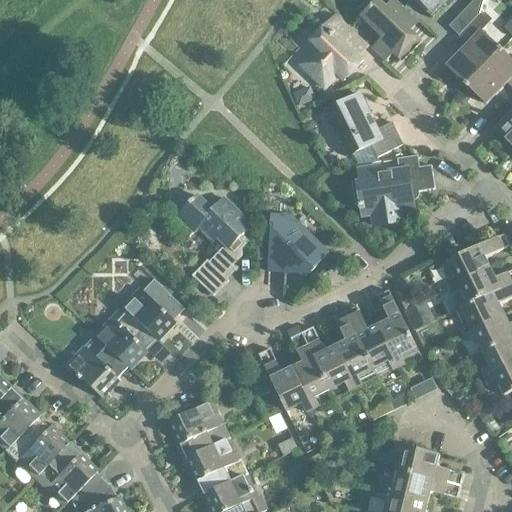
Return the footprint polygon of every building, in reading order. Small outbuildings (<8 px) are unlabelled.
[(411,32),(420,23),(395,0),(393,0),(386,8),(379,0),(365,15),(386,35),(372,50),(386,63),(394,55),(399,60),(419,39),(411,32)] [(441,0),(413,0),(428,15),(441,0)] [(448,68),(468,86),(501,52),(482,33),(490,25),(480,16),(460,37),(469,46),(448,68)] [(359,58),(368,49),(335,17),(312,42),(318,48),(301,66),(325,89),(338,76),(345,82),(364,62),(359,58)] [(511,62),(501,52),(468,86),(487,105),(508,84),(511,87),(511,62)] [(351,157),(372,146),(378,159),(404,146),(393,124),(378,131),(361,96),(329,112),(351,157)] [(511,145),(511,97),(508,102),(511,106),(511,115),(497,131),(511,145)] [(412,194),(436,191),(432,167),(420,169),(418,157),(398,160),(400,172),(383,175),(382,167),(360,171),(362,183),(358,184),(363,217),(373,216),(375,227),(403,223),(402,211),(414,209),(412,194)] [(249,243),(243,237),(250,229),(243,223),(246,220),(225,200),(214,212),(199,197),(178,218),(194,233),(198,230),(213,245),(218,239),(226,247),(219,254),(229,264),(249,243)] [(309,275),(329,255),(292,218),(272,217),(269,273),(309,275)] [(447,284),(451,290),(491,270),(486,260),(511,248),(505,236),(444,266),(452,282),(447,284)] [(214,297),(229,281),(208,262),(194,277),(214,297)] [(458,295),(466,309),(466,310),(511,286),(511,272),(496,280),(491,270),(451,290),(454,297),(458,295)] [(142,289),(123,308),(159,343),(177,324),(175,322),(186,311),(155,281),(144,292),(142,289)] [(406,311),(417,306),(406,284),(395,289),(406,311)] [(465,336),(506,316),(501,305),(511,299),(511,286),(466,310),(466,309),(458,313),(466,328),(462,330),(465,336)] [(390,323),(380,328),(399,368),(406,365),(404,361),(420,353),(390,292),(378,298),(390,323)] [(159,343),(123,308),(96,337),(131,371),(159,343)] [(399,368),(380,328),(369,333),(357,308),(346,314),(376,375),(391,367),(393,371),(399,368)] [(376,375),(346,314),(335,319),(347,344),(337,349),(356,389),(363,386),(361,382),(376,375)] [(484,354),(511,339),(511,324),(510,326),(506,316),(465,336),(468,343),(476,339),(484,354)] [(331,391),(303,335),(299,327),(287,333),(297,353),(298,353),(304,365),(293,370),(313,411),(320,407),(315,399),(331,391)] [(356,389),(337,349),(326,354),(320,342),(314,329),(303,335),(331,391),(346,384),(350,393),(356,389)] [(104,400),(131,371),(96,337),(95,337),(98,340),(88,350),(86,348),(68,366),(104,400)] [(486,380),(511,366),(511,339),(484,354),(491,369),(482,373),(486,380)] [(307,414),(313,411),(293,370),(283,375),(271,350),(259,356),(287,413),(303,405),(307,414)] [(505,397),(511,394),(511,366),(486,380),(489,386),(497,382),(505,397)] [(250,382),(258,399),(261,398),(271,393),(262,376),(250,382)] [(0,401),(11,390),(0,378),(0,401)] [(454,388),(447,393),(451,398),(457,394),(454,388)] [(0,448),(5,454),(40,417),(11,390),(0,401),(0,448)] [(185,461),(231,439),(224,425),(223,426),(213,403),(168,425),(179,447),(178,448),(185,461)] [(35,481),(69,445),(40,417),(5,454),(35,481)] [(73,448),(86,437),(78,427),(65,438),(73,448)] [(203,498),(249,475),(231,439),(185,461),(203,498)] [(292,439),(278,446),(284,457),(298,450),(292,439)] [(64,508),(70,502),(95,475),(98,472),(69,445),(35,481),(64,508)] [(396,472),(461,488),(464,476),(438,469),(441,457),(397,446),(395,454),(400,455),(396,472)] [(461,488),(396,472),(391,488),(387,487),(385,494),(429,505),(432,493),(458,500),(461,488)] [(125,511),(119,498),(116,499),(110,485),(107,486),(95,475),(70,502),(75,511),(125,511)] [(266,511),(249,475),(203,498),(209,511),(266,511)] [(385,511),(426,511),(429,505),(385,494),(383,501),(388,502),(385,511)]
